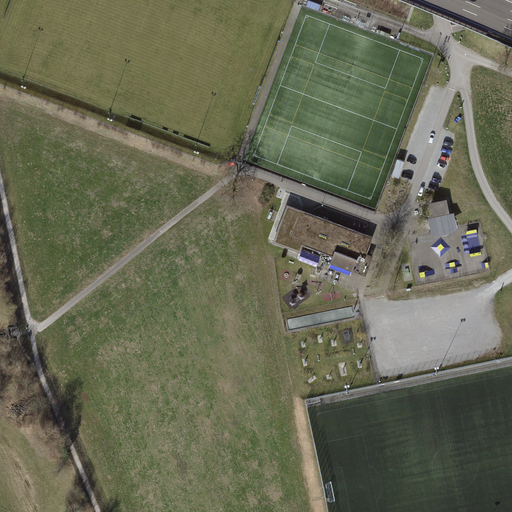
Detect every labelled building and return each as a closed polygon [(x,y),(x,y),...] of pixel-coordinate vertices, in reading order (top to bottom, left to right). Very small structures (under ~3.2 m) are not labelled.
[(431,203),(434,216),(448,213),(446,200),(431,203)] [(374,236),(287,204),(275,238),(300,247),(302,241),(335,253),(331,265),(350,272),(352,268),(365,273),(372,255),(367,253),(374,236)] [(454,212),(448,213),(434,216),(429,217),(432,231),(444,230),(457,226),(454,212)] [(475,232),(463,236),(468,253),(480,249),(475,232)] [(307,249),(304,257),(319,264),(323,256),(307,249)]
